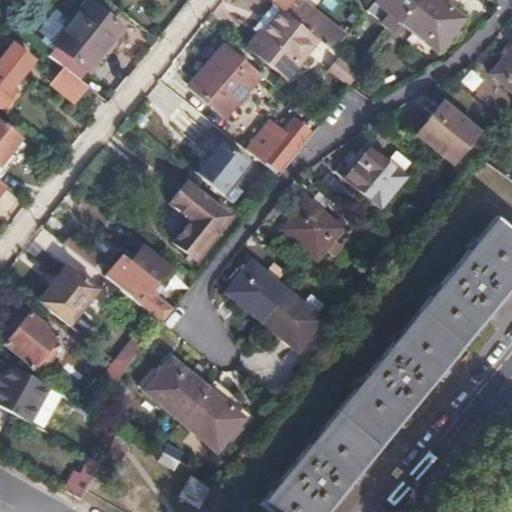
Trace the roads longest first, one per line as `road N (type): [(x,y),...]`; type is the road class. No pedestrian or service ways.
road 1 (residential): [(207,345),(190,299),(297,159),(454,65),(511,1)]
road 2 (unclassified): [(198,0),(0,252)]
road 3 (tertiary): [(511,378),(401,511)]
